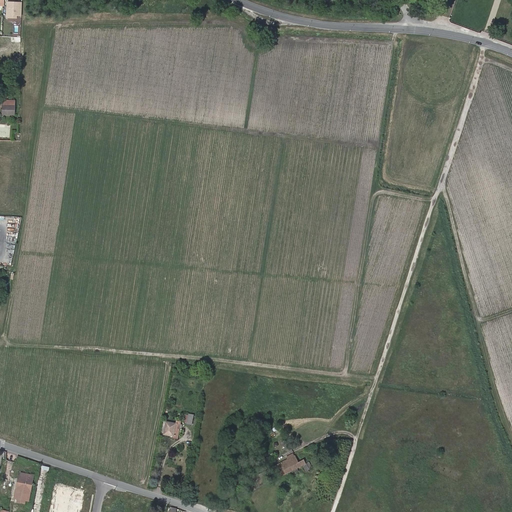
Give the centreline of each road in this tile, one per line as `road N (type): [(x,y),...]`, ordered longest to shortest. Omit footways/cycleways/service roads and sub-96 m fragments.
road 1 (track): [(335,511),(487,43)]
road 2 (tertiary): [(511,53),(439,32),(303,21),(238,0)]
road 3 (residential): [(201,511),(0,442)]
